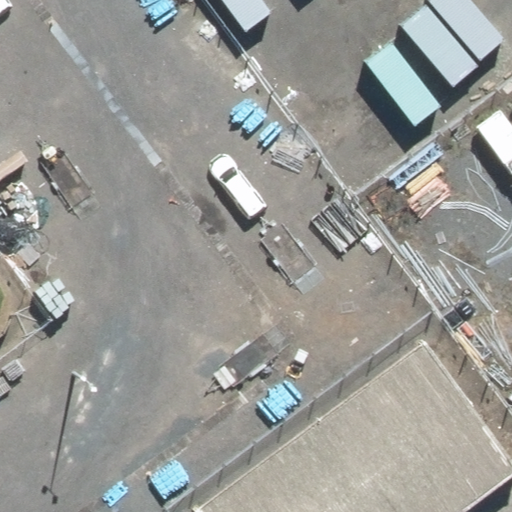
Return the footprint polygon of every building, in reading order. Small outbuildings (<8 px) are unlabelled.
[(227,61),(182,0),(171,0),(144,20),(192,87),(227,61)] [(455,0),(414,0),(440,34),(466,14),(455,0)] [(308,172),(234,71),(199,97),(273,198),(308,172)] [(25,135),(0,157),(0,171),(31,205),(63,177),(25,135)] [(384,271),(323,178),(292,199),(353,292),(384,271)] [(39,215),(6,242),(38,279),(70,251),(39,215)] [(286,241),(263,259),(302,310),(325,292),(286,241)] [(459,511),(511,474),(511,471),(415,339),(188,504),(193,511),(459,511)]
